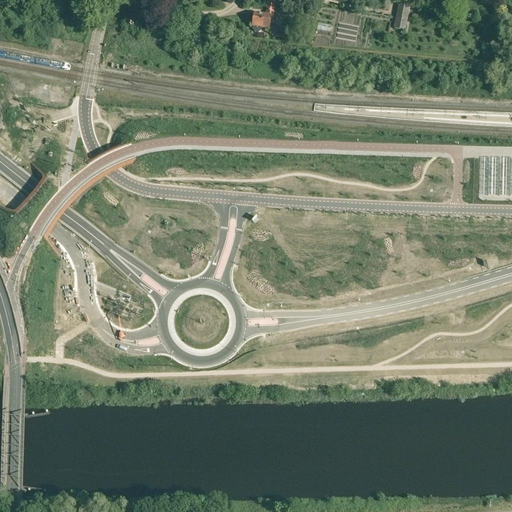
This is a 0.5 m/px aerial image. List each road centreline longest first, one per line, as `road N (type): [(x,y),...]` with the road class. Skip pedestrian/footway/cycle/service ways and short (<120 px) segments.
road 1 (tertiary): [(226,197),(144,189),(98,157),(84,108),(104,0)]
road 2 (unclassified): [(242,198),(457,210)]
road 3 (primary): [(511,274),(309,318)]
road 4 (unclassified): [(0,187),(67,241),(88,310),(115,339)]
road 5 (primary): [(119,257),(0,161)]
